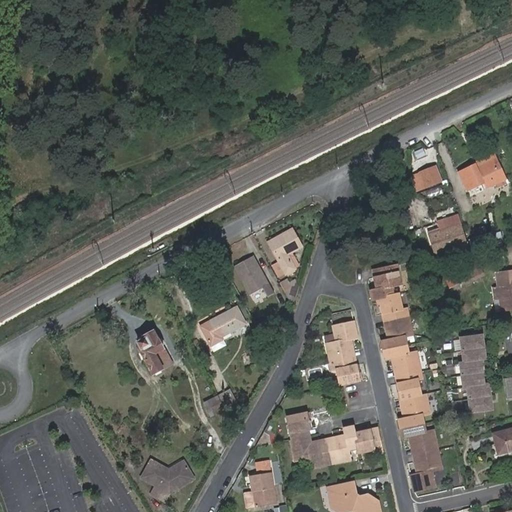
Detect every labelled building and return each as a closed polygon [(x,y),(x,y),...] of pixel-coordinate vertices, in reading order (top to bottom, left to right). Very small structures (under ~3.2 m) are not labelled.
[(474,164),(475,165),(478,171),(481,170),(480,168),(496,159),(494,154),(474,164)] [(478,171),(475,165),(459,173),(467,191),(484,184),(487,189),(496,184),(506,179),(496,159),(480,168),(481,170),(478,171)] [(420,173),(426,187),(441,182),(435,167),(420,173)] [(413,179),(418,192),(425,189),(419,177),(413,179)] [(508,184),(506,179),(496,184),(499,188),(508,184)] [(429,235),(432,246),(435,254),(466,244),(464,236),(460,226),(429,235)] [(288,255),(292,253),(302,247),(293,230),(269,243),(280,264),(286,275),(296,270),(295,268),(288,255)] [(299,266),(292,253),(288,255),(295,268),(299,266)] [(235,266),(251,295),(253,294),(257,302),(271,294),(267,286),(269,285),(253,256),(235,266)] [(280,264),(273,269),(279,279),(286,275),(280,264)] [(459,274),(464,284),(484,274),(479,264),(459,274)] [(371,291),(373,301),(379,299),(392,296),(389,286),(392,285),(402,283),(399,271),(395,272),(393,266),(378,269),(379,276),(374,277),(377,289),(371,291)] [(492,288),(496,311),(500,310),(501,312),(511,310),(511,271),(497,274),(498,287),(492,288)] [(281,283),(286,292),(298,285),(295,280),(289,283),(288,279),(281,283)] [(388,313),(389,321),(404,317),(403,310),(400,294),(394,296),(392,296),(379,299),(383,314),(388,313)] [(200,327),(212,347),(224,340),(222,337),(247,325),(237,307),(200,327)] [(382,342),(384,351),(386,350),(404,346),(402,337),(406,336),(413,335),(411,322),(406,324),(404,317),(389,321),(391,328),(386,329),(388,340),(382,342)] [(334,355),(336,362),(350,359),(349,352),(354,350),(352,339),(358,338),(355,322),(333,327),(337,342),(327,344),(329,356),(334,355)] [(139,350),(153,375),(163,369),(155,354),(164,349),(159,339),(157,340),(153,333),(144,338),(145,339),(138,343),(141,349),(139,350)] [(482,337),(461,340),(465,364),(460,364),(464,389),(468,389),(471,413),(492,410),(491,401),(492,401),(491,394),(490,394),(489,385),(485,386),(484,378),(484,377),(485,377),(484,370),(482,371),(481,362),(486,361),(484,353),(486,352),(485,346),(483,346),(482,337)] [(224,340),(212,347),(216,353),(227,348),(224,340)] [(400,369),(401,376),(416,373),(415,365),(420,364),(417,351),(409,353),(408,345),(404,346),(386,350),(389,359),(392,358),(394,369),(400,369)] [(172,364),(164,349),(155,354),(163,369),(172,364)] [(340,385),(361,380),(357,365),(352,366),(350,359),(336,362),(337,369),(340,385)] [(397,384),(401,400),(406,399),(421,395),(418,380),(416,373),(401,376),(403,383),(397,384)] [(220,396),(229,414),(240,408),(231,390),(220,396)] [(402,420),(404,429),(421,425),(419,416),(422,415),(430,414),(428,402),(423,403),(421,395),(406,399),(408,406),(403,407),(405,419),(402,420)] [(204,403),(211,416),(224,410),(217,397),(204,403)] [(292,440),(308,437),(306,430),(309,429),(311,428),(308,413),(288,417),(292,440)] [(417,447),(418,454),(433,451),(432,443),(437,442),(434,431),(426,433),(423,434),(421,425),(404,429),(401,430),(403,438),(409,437),(412,448),(417,447)] [(335,442),(328,444),(331,459),(338,458),(339,463),(350,461),(348,451),(348,447),(357,445),(355,433),(353,427),(344,429),(345,435),(334,437),(335,442)] [(511,429),(494,434),(499,454),(511,450),(511,429)] [(370,430),(355,433),(357,445),(358,448),(359,454),(374,450),(382,449),(379,434),(371,435),(370,430)] [(309,443),(308,437),(292,440),(291,440),(295,461),(311,458),(313,469),(326,466),(324,461),(331,459),(328,444),(321,445),(320,441),(312,442),(309,443)] [(411,475),(415,491),(435,487),(432,471),(442,468),(440,457),(435,458),(433,451),(418,454),(420,461),(415,462),(417,474),(411,475)] [(169,493),(176,489),(175,488),(179,485),(180,487),(194,479),(185,463),(170,471),(150,461),(141,479),(155,487),(152,494),(165,500),(169,493)] [(269,462),(258,464),(260,474),(271,472),(269,462)] [(277,504),(271,472),(260,474),(250,476),(253,492),(256,507),(277,504)] [(328,488),(332,506),(340,511),(344,511),(345,511),(352,510),(355,511),(380,511),(379,502),(368,495),(359,497),(357,496),(354,483),(328,488)] [(256,507),(253,492),(243,493),(243,494),(245,509),(246,509),(256,507)]
